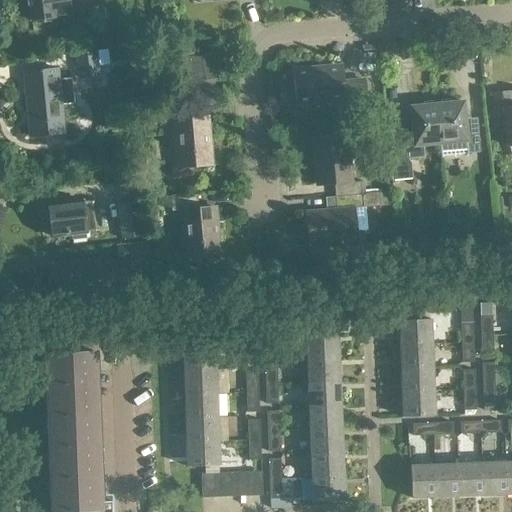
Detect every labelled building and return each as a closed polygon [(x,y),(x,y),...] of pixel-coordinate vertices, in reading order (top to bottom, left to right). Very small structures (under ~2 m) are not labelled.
[(28,0),(32,21),(54,18),(71,16),(68,0),(28,0)] [(112,29),(96,32),(97,37),(85,39),(87,50),(116,45),(116,46),(128,44),(125,32),(113,34),(112,29)] [(96,51),(76,54),(79,77),(99,74),(96,51)] [(205,81),(201,55),(179,59),(183,84),(205,81)] [(325,65),(292,68),(295,105),(344,101),(345,109),(366,107),(364,80),(343,82),(342,69),(326,71),(325,65)] [(58,69),(24,72),(28,122),(29,122),(30,135),(64,132),(61,105),(73,104),(71,80),(59,81),(58,69)] [(511,90),(490,93),(493,118),(504,117),(507,147),(511,146),(511,90)] [(463,101),(435,104),(439,144),(440,156),(479,152),(477,122),(465,123),(463,101)] [(424,157),(422,145),(439,144),(435,104),(409,106),(411,128),(399,129),(400,138),(387,139),(391,180),(411,178),(409,159),(424,157)] [(172,120),(176,169),(213,166),(210,132),(204,133),(203,116),(190,117),(189,105),(163,107),(164,121),(172,120)] [(348,133),(311,136),(314,169),(319,169),(321,186),(334,185),(335,196),(361,194),(360,181),(352,182),(348,133)] [(336,208),(305,211),(308,248),(357,243),(356,231),(367,230),(365,207),(394,204),(392,192),(379,193),(378,192),(361,194),(335,196),(336,208)] [(170,197),(172,211),(180,211),(184,259),(221,256),(218,222),(212,222),(211,206),(198,207),(197,195),(170,197)] [(144,235),(139,200),(116,204),(121,238),(144,235)] [(95,230),(91,201),(47,206),(51,236),(71,233),(72,239),(85,238),(85,231),(95,230)] [(118,262),(150,258),(148,242),(116,246),(118,262)] [(449,246),(436,248),(437,262),(450,261),(449,246)] [(46,266),(50,301),(101,295),(97,260),(46,266)] [(480,336),(492,336),(491,315),(479,316),(480,336)] [(319,324),(320,333),(337,333),(349,333),(348,319),(319,324)] [(398,321),(399,345),(432,343),(431,319),(398,321)] [(461,343),(473,342),(472,322),(460,323),(461,343)] [(305,347),(305,358),(338,357),(338,345),(337,333),(320,333),(304,334),(305,347)] [(263,336),(264,356),(276,355),(275,335),(263,336)] [(492,336),(480,336),(480,356),(492,356),(492,336)] [(473,342),(461,343),(461,363),(474,362),(473,342)] [(433,368),(432,343),(399,345),(400,369),(433,368)] [(245,365),(256,364),(255,344),(244,345),(245,365)] [(182,347),(183,371),(215,370),(215,346),(182,347)] [(95,371),(94,352),(44,354),(50,511),(59,511),(81,511),(80,511),(110,511),(110,501),(95,502),(90,371),(95,371)] [(306,382),(339,381),(338,357),(305,358),(306,382)] [(265,384),(277,383),(276,363),(264,364),(265,384)] [(482,383),(493,383),(493,363),(481,363),(482,383)] [(400,369),(401,393),(433,392),(433,368),(400,369)] [(184,395),(216,394),(215,370),(183,371),(184,395)] [(462,391),(474,390),(474,370),(462,371),(462,391)] [(246,393),(257,392),(257,372),(245,373),(246,393)] [(339,381),(306,382),(307,406),(340,405),(339,381)] [(277,383),(265,384),(265,404),(277,403),(277,383)] [(493,383),(482,383),(482,403),(494,403),(493,383)] [(474,390),(462,391),(463,411),(475,410),(474,390)] [(257,392),(246,393),(246,413),(258,412),(257,392)] [(434,416),(433,392),(401,393),(402,417),(434,416)] [(185,419),(217,418),(216,394),(184,395),(185,419)] [(340,405),(307,406),(308,430),(341,429),(340,405)] [(266,431),(279,431),(278,411),(266,411),(266,431)] [(226,418),(226,434),(244,434),(243,417),(226,418)] [(185,419),(186,443),(218,442),(217,418),(185,419)] [(247,440),(259,440),(258,420),(246,420),(247,440)] [(479,434),(479,421),(459,422),(459,434),(479,434)] [(479,421),(479,434),(500,433),(499,421),(479,421)] [(432,435),(432,423),(412,424),(412,436),(432,435)] [(432,423),(432,435),(452,435),(451,423),(432,423)] [(341,429),(308,430),(309,454),(342,453),(341,429)] [(279,431),(266,431),(267,452),(279,451),(279,431)] [(182,462),(181,438),(164,439),(165,463),(182,462)] [(260,460),(259,440),(247,440),(248,460),(260,460)] [(218,442),(186,443),(187,467),(219,466),(218,442)] [(342,453),(309,454),(310,478),(343,477),(342,453)] [(268,479),(280,479),(280,459),(268,459),(268,479)] [(506,495),(505,462),(481,463),(482,496),(506,495)] [(481,463),(457,464),(458,497),(482,496),(481,463)] [(457,464),(433,465),(435,498),(458,497),(457,464)] [(433,465),(409,466),(411,499),(435,498),(433,465)] [(238,497),(250,496),(249,472),(237,473),(238,497)] [(249,472),(250,496),(262,496),(261,472),(249,472)] [(213,474),(214,498),(226,497),(225,473),(213,474)] [(238,497),(237,473),(225,473),(226,497),(238,497)] [(201,498),(214,498),(213,474),(200,474),(201,498)] [(343,477),(310,478),(311,502),(344,501),(343,477)] [(280,479),(268,479),(269,499),(281,499),(280,479)]
